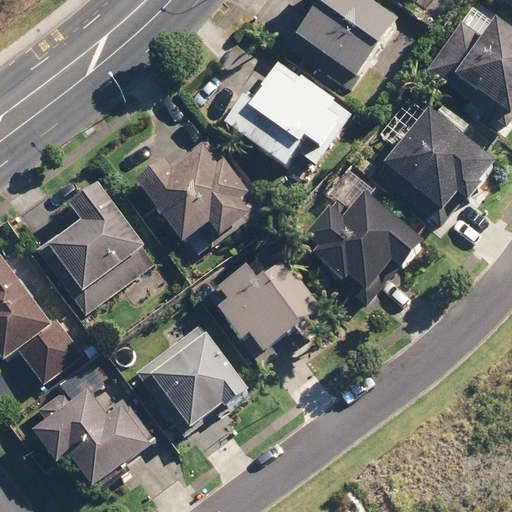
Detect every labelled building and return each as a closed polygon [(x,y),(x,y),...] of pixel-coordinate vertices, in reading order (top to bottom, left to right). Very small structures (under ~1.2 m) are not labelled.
[(391,27),(360,0),(300,0),(277,26),(340,83),(391,27)] [(511,96),(511,24),(484,0),(434,55),(497,112),(511,96)] [(323,122),(259,66),(209,121),(272,178),(323,122)] [(481,163),(418,106),(367,162),(430,218),(481,163)] [(262,215),(213,146),(151,189),(200,259),(262,215)] [(423,244),(356,191),(309,250),(375,303),(423,244)] [(150,271),(101,201),(39,244),(88,314),(150,271)] [(326,310),(276,242),(215,286),(266,355),(326,310)] [(63,323),(14,253),(0,263),(0,364),(1,366),(63,323)] [(252,392),(199,326),(140,372),(193,439),(252,392)] [(155,447),(104,379),(44,424),(95,492),(155,447)]
